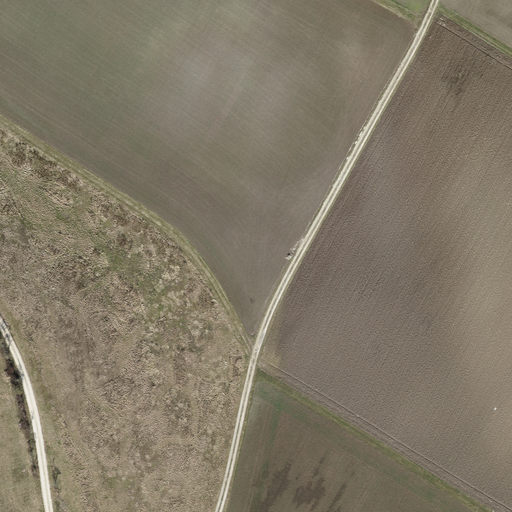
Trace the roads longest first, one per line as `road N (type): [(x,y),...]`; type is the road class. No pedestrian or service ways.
road 1 (track): [(219,511),(265,324),(436,0)]
road 2 (track): [(0,321),(30,392),(50,511)]
